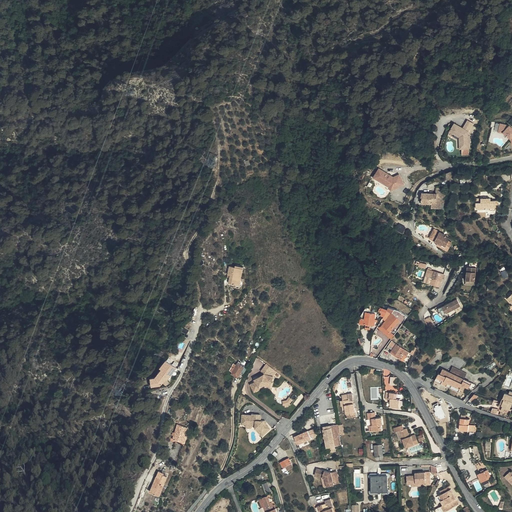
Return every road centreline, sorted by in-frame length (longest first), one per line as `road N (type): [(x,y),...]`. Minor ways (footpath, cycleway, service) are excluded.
road 1 (secondary): [(221,486),(261,458),(342,365),(367,359),(408,380)]
road 2 (residential): [(130,511),(190,353),(200,301)]
road 3 (secondary): [(408,380),(483,511)]
